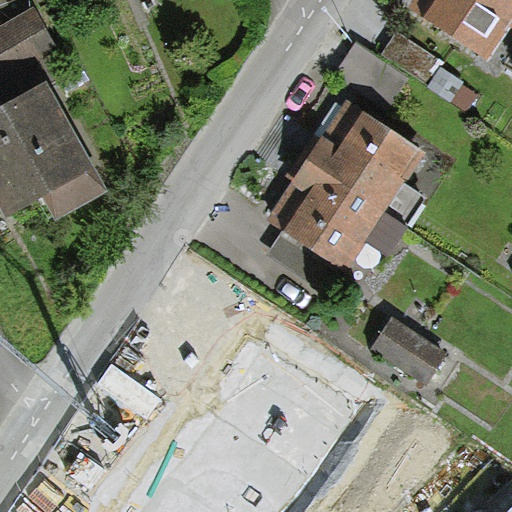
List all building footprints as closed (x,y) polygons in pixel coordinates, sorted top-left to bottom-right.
[(511,0),(417,0),(408,15),(488,67),(511,30),(511,0)] [(0,64),(9,80),(58,52),(35,12),(0,31),(0,64)] [(443,63),(397,34),(382,58),(428,87),(443,63)] [(410,81),(356,47),(336,79),(390,113),(410,81)] [(464,84),(442,70),(430,89),(452,103),(464,84)] [(0,118),(0,221),(7,235),(49,212),(59,229),(109,202),(48,92),(0,118)] [(346,108),(268,228),(281,236),(336,271),(349,279),(368,250),(387,221),(426,160),(346,108)] [(409,235),(387,221),(368,250),(390,264),(409,235)] [(336,271),(281,236),(267,258),(322,293),(336,271)] [(372,354),(428,390),(449,358),(393,322),(372,354)] [(284,511),(353,415),(250,341),(229,371),(184,433),(138,497),(127,511),(284,511)]
